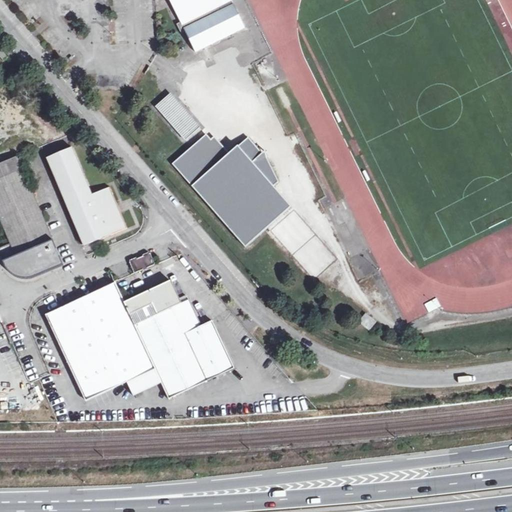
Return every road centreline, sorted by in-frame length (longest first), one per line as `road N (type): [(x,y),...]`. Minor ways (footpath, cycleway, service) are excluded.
road 1 (trunk): [(511,451),(0,501)]
road 2 (trunk): [(511,476),(248,501),(0,510)]
road 3 (residential): [(511,370),(440,381),(384,376),(295,346),(178,227)]
road 4 (residential): [(178,227),(0,19)]
road 5 (residential): [(178,227),(7,299)]
